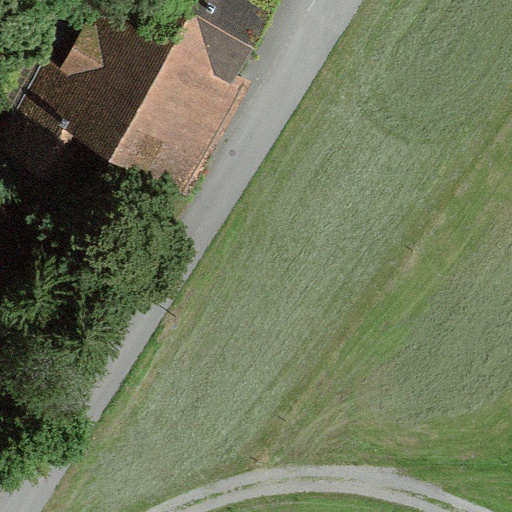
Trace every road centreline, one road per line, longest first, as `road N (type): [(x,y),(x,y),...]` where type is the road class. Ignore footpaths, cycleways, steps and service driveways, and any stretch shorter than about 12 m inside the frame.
road 1 (residential): [(16,511),(341,0)]
road 2 (track): [(173,511),(233,490),(310,479),(394,490),(455,511)]
